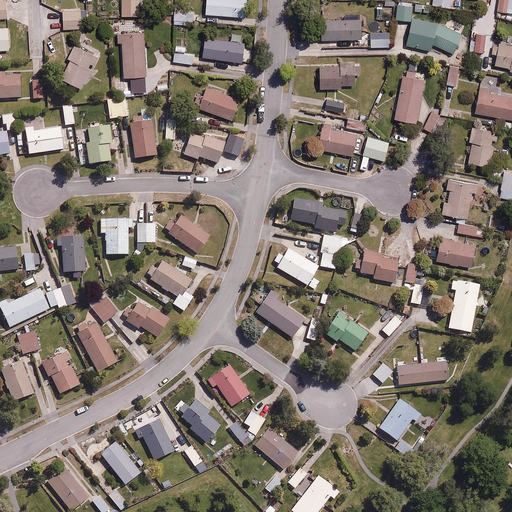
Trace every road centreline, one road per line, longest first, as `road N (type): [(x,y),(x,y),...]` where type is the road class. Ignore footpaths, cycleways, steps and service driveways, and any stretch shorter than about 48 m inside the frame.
road 1 (residential): [(0,460),(142,384),(212,321)]
road 2 (residential): [(36,192),(170,184),(257,194)]
road 3 (residential): [(262,167),(279,0)]
road 4 (residential): [(212,321),(332,408)]
road 5 (residential): [(212,321),(239,268),(257,194)]
road 6 (residential): [(262,167),(395,193)]
